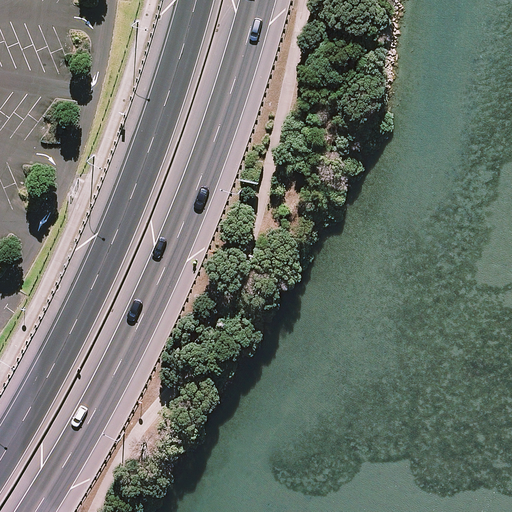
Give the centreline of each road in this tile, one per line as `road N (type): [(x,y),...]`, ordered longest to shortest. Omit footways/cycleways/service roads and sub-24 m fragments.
road 1 (trunk): [(255,0),(190,191),(116,360),(23,511)]
road 2 (trunk): [(0,433),(97,262),(146,142),(186,0)]
